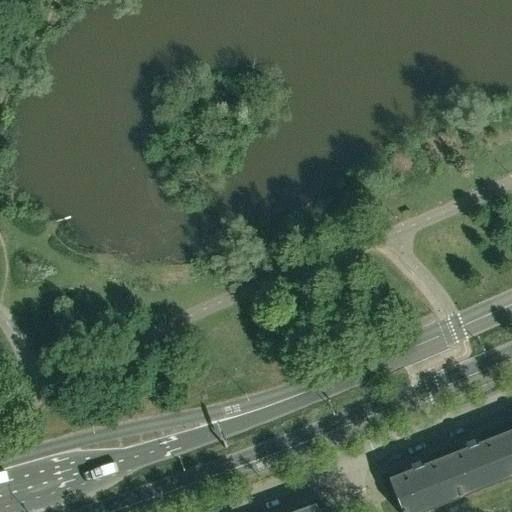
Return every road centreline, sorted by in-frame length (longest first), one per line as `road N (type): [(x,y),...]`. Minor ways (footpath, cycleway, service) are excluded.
road 1 (primary): [(511,310),(312,397),(0,495)]
road 2 (primary): [(91,511),(511,348)]
road 3 (residential): [(511,395),(335,465)]
road 4 (residential): [(335,465),(209,511)]
